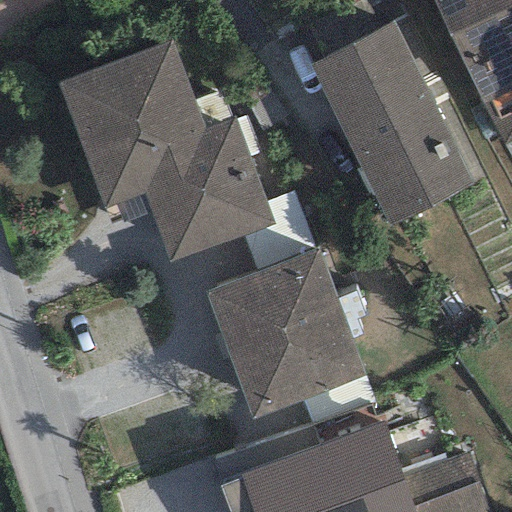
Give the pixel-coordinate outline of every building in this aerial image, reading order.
[(334,0),(338,8),(355,0),(334,0)] [(502,146),(511,140),(511,0),(433,0),(480,100),(502,146)] [(390,226),(472,185),(390,23),(308,64),(390,226)] [(171,42),(55,84),(101,210),(142,195),(167,265),(243,238),(274,226),(265,202),(234,117),(203,129),(171,42)] [(292,192),(265,202),(274,226),(243,238),(255,270),(313,248),(292,192)] [(318,251),(204,293),(249,419),(300,400),(363,377),(318,251)] [(372,402),(363,377),(300,400),(310,426),(372,402)] [(382,423),(236,475),(238,480),(249,511),(486,511),(464,452),(400,475),(382,423)] [(249,511),(238,480),(219,487),(228,511),(249,511)]
